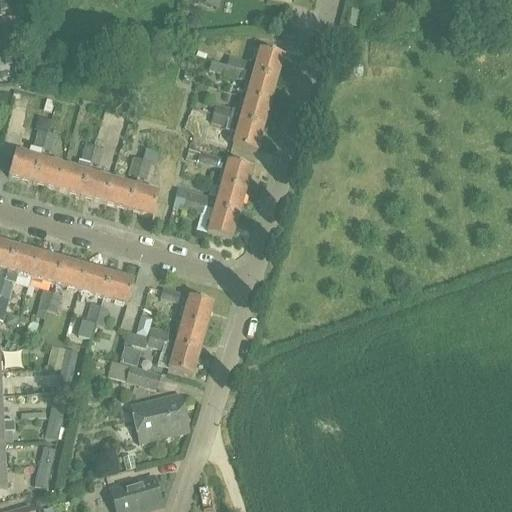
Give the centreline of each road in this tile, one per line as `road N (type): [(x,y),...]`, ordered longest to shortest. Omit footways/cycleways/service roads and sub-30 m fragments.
road 1 (residential): [(252,285),(332,0)]
road 2 (residential): [(252,285),(0,213)]
road 3 (residential): [(179,511),(252,285)]
